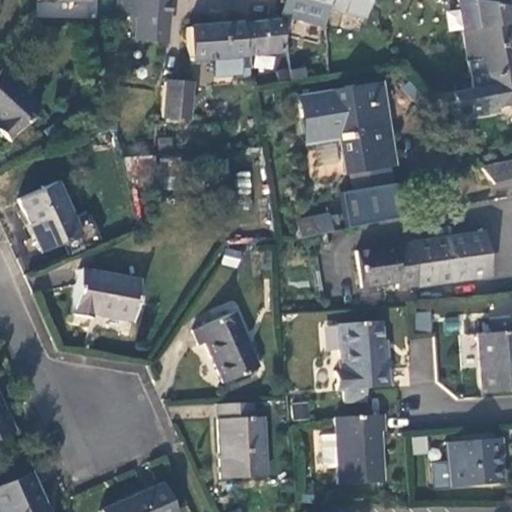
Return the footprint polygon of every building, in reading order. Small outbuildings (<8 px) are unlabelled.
[(166,0),(116,0),(116,16),(134,18),(133,39),(163,42),(166,0)] [(329,0),(282,0),(279,14),(323,26),(327,10),(329,0)] [(365,0),(329,0),(327,10),(361,19),(365,0)] [(511,39),(506,8),(461,0),(456,0),(468,63),(482,61),(486,74),(511,69),(511,39)] [(246,23),(236,24),(239,58),(240,69),(251,67),(250,56),(281,52),(276,9),(246,12),(246,23)] [(239,58),(236,24),(185,28),(188,62),(213,60),(239,58)] [(239,58),(213,60),(214,77),(241,75),(240,69),(239,58)] [(482,61),(468,63),(473,89),(439,96),(444,114),(453,112),(454,116),(511,104),(511,69),(486,74),(482,61)] [(253,81),(251,67),(240,69),(241,75),(242,82),(253,81)] [(37,108),(0,73),(0,135),(6,141),(37,108)] [(190,84),(163,82),(160,120),(187,122),(190,84)] [(390,168),(376,83),(298,95),(305,141),(338,137),(344,176),(390,168)] [(204,189),(201,158),(158,160),(159,167),(129,169),(130,180),(160,180),(162,191),(204,189)] [(492,184),(511,179),(511,161),(480,167),(492,184)] [(77,235),(54,184),(17,200),(39,250),(77,235)] [(406,220),(404,186),(344,189),(345,223),(406,220)] [(323,233),(331,232),(328,215),(296,221),(298,238),(312,236),(323,233)] [(328,250),(323,233),(312,236),(315,252),(328,250)] [(483,233),(355,250),(360,289),(396,285),(397,290),(489,277),(483,233)] [(137,281),(79,271),(70,315),(91,320),(92,315),(131,322),(137,281)] [(257,368),(233,313),(192,331),(199,346),(204,343),(223,383),(257,368)] [(426,313),(410,314),(412,334),(428,332),(426,313)] [(504,392),(511,391),(511,316),(488,318),(490,333),(476,333),(479,396),(504,395),(504,392)] [(364,388),(389,387),(386,341),(382,341),(380,322),(337,325),(339,370),(334,370),(335,390),(343,391),(344,405),(365,403),(364,388)] [(251,403),(216,405),(219,479),(263,477),(262,419),(252,419),(251,403)] [(0,435),(11,430),(0,404),(0,435)] [(382,416),(365,417),(333,419),(336,484),(381,482),(380,432),(383,433),(382,416)] [(500,439),(448,443),(450,487),(496,483),(494,456),(501,456),(500,439)] [(45,511),(28,473),(0,484),(0,511),(45,511)] [(172,511),(160,484),(99,511),(98,511),(172,511)]
